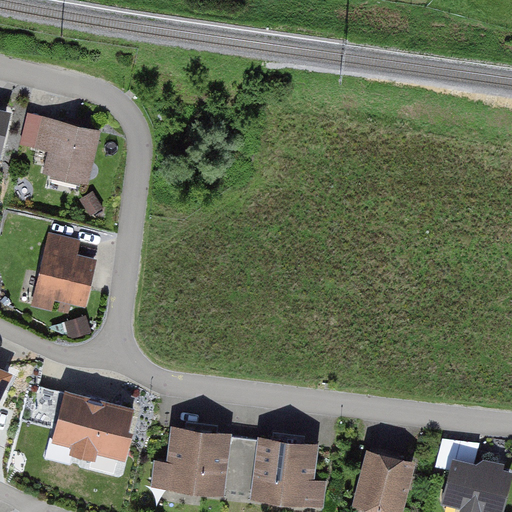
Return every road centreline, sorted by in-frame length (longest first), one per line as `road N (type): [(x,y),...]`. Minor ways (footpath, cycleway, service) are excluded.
road 1 (residential): [(117,357),(170,384),(511,424)]
road 2 (residential): [(0,64),(98,91),(119,102),(139,130),(117,357)]
road 3 (residential): [(0,328),(49,351),(117,357)]
